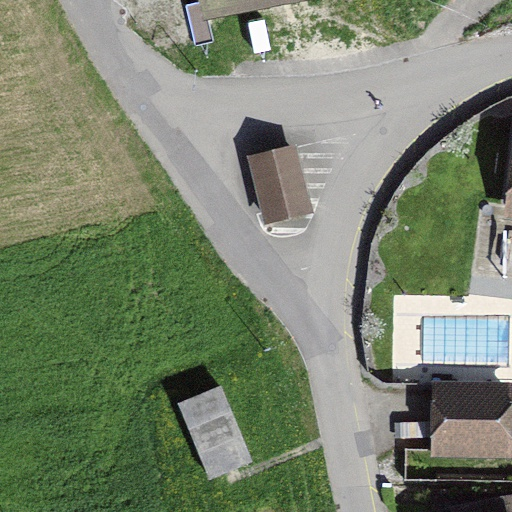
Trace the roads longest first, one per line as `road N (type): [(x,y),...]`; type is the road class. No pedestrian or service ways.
road 1 (residential): [(441,80),(357,96),(155,102)]
road 2 (residential): [(311,283),(282,273),(246,245),(155,102)]
road 3 (residential): [(441,80),(374,158),(311,283)]
road 4 (residential): [(355,511),(311,283)]
road 5 (residential): [(155,102),(88,0)]
